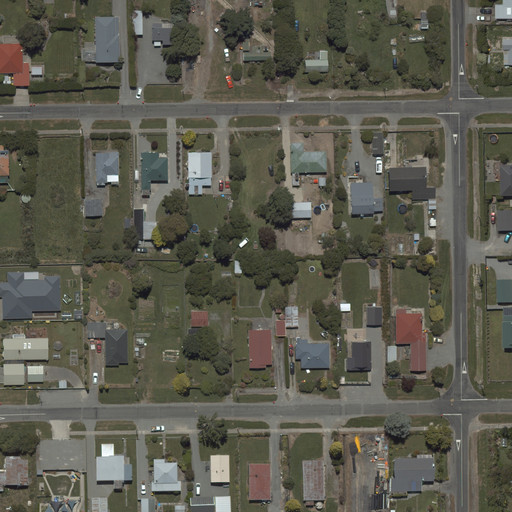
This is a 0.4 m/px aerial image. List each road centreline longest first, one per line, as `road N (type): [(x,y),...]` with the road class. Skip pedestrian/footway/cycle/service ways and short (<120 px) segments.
road 1 (residential): [(0,415),(461,407)]
road 2 (residential): [(0,112),(459,105)]
road 3 (residential): [(459,105),(461,407)]
